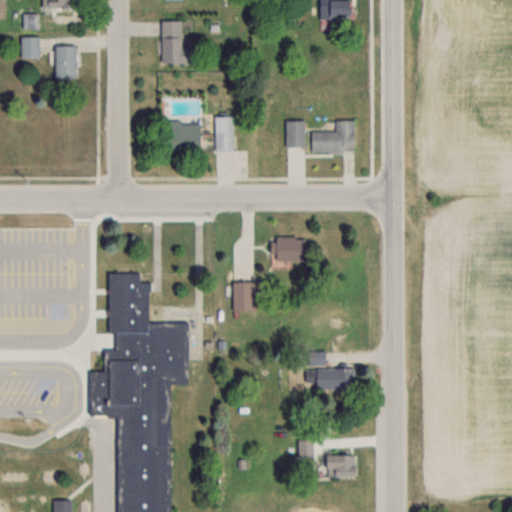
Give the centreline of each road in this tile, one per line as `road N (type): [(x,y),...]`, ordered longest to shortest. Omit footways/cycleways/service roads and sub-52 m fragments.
road 1 (residential): [(395,511),(393,0)]
road 2 (residential): [(0,199),(394,197)]
road 3 (residential): [(120,198),(120,0)]
